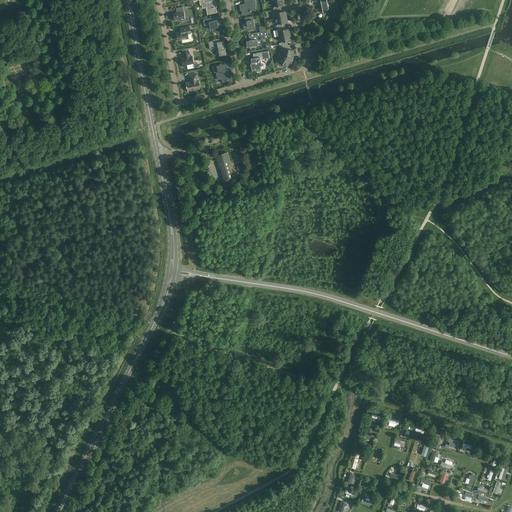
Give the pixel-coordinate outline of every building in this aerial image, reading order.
[(192,0),(193,2),(197,2),(197,1),(199,0),(200,5),(202,5),(202,8),(208,7),(210,14),(217,12),(216,7),(217,7),(216,2),(214,2),(213,0),(192,0)] [(247,0),(248,3),(245,4),(240,5),(239,6),(240,11),(241,11),(242,15),(250,14),(251,12),(250,11),(251,11),(255,10),(253,2),(255,2),(254,0),(247,0)] [(284,2),(283,0),(277,0),(274,1),(275,6),(273,8),(273,10),(281,9),(280,6),(283,5),(284,2)] [(320,12),(323,13),(325,15),(328,8),(326,0),(320,0),(322,9),(320,12)] [(173,14),(173,16),(174,21),(185,19),(183,7),(177,8),(178,13),(173,14)] [(281,11),(281,9),(273,10),(274,12),(276,13),(277,18),(287,17),(286,13),(284,11),(281,11)] [(247,24),(246,24),(243,24),(244,30),(250,29),(251,30),(254,29),(253,25),(254,25),(253,19),(252,20),(252,16),(245,18),(245,21),(246,21),(247,24)] [(287,20),(287,17),(277,18),(279,24),(276,25),(277,28),(284,26),(284,23),(287,23),(287,20)] [(219,27),(218,24),(217,20),(212,21),(211,18),(203,20),(204,25),(208,25),(208,29),(212,28),(212,33),(221,31),(220,27),(219,27)] [(285,29),(284,26),(277,28),(277,30),(280,30),(281,36),(290,34),(289,31),(288,28),(285,29)] [(180,28),(181,32),(176,33),(176,34),(176,35),(177,38),(177,39),(178,41),(188,38),(188,34),(191,33),(189,27),(180,28)] [(260,36),(260,35),(263,35),(263,32),(259,32),(248,34),(249,38),(250,38),(250,40),(249,40),(250,41),(246,41),(247,47),(251,47),(251,48),(255,47),(255,46),(258,45),(258,44),(259,44),(260,44),(260,43),(261,43),(261,42),(261,41),(260,41),(260,40),(259,40),(257,40),(256,37),(260,36)] [(291,37),(290,34),(281,36),(282,42),(280,43),(280,45),(282,45),(288,45),(287,41),(290,41),(291,37)] [(219,56),(226,54),(225,49),(224,49),(223,47),(224,46),(223,41),(216,42),(217,43),(214,44),(213,41),(208,42),(209,49),(214,48),(216,55),(219,54),(219,56)] [(289,45),(288,45),(282,45),(283,47),(285,48),(284,54),(293,56),(294,53),(293,50),(290,49),(289,45)] [(250,65),(251,66),(252,71),(261,69),(260,66),(263,63),(261,62),(260,60),(270,58),(268,51),(253,54),(253,58),(251,59),(251,62),(250,65)] [(184,57),(184,58),(181,58),(181,59),(181,60),(181,63),(182,64),(183,67),(187,66),(186,65),(193,63),(192,56),(190,56),(189,52),(183,53),(184,56),(184,57)] [(293,59),(293,56),(284,54),(284,55),(280,61),(277,61),(276,63),(281,67),(282,67),(284,64),(286,66),(289,64),(293,59)] [(228,73),(228,70),(226,70),(225,64),(222,65),(222,64),(219,64),(219,65),(217,66),(218,72),(221,72),(221,75),(222,77),(223,79),(224,81),(225,81),(226,81),(227,81),(231,81),(229,73),(228,73)] [(191,82),(190,82),(186,83),(186,86),(186,87),(187,87),(187,91),(188,91),(188,90),(192,90),(200,89),(198,80),(197,81),(196,73),(189,75),(190,80),(191,80),(191,82)] [(229,164),(230,163),(227,152),(216,156),(219,167),(220,167),(224,179),(233,177),(229,164)] [(364,439),(369,440),(372,430),(368,428),(364,439)] [(429,445),(425,443),(420,455),(425,457),(429,445)] [(346,482),(351,484),(355,474),(350,472),(346,482)] [(496,481),(492,492),(497,494),(501,482),(496,481)]
